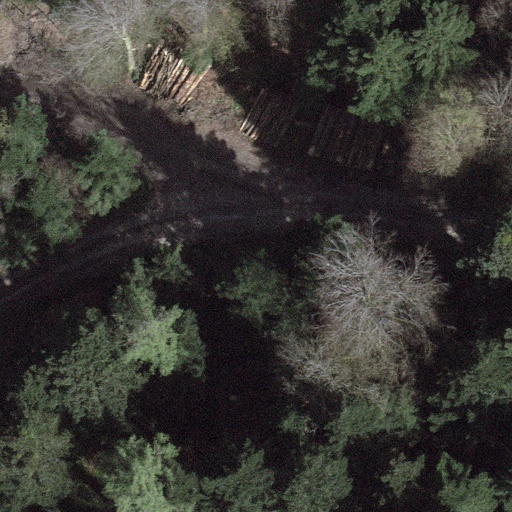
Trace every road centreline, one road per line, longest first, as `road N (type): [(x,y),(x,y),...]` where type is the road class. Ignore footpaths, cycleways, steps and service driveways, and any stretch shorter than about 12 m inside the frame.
road 1 (track): [(511,242),(408,219),(253,200),(67,261),(0,301)]
road 2 (track): [(0,106),(253,200)]
